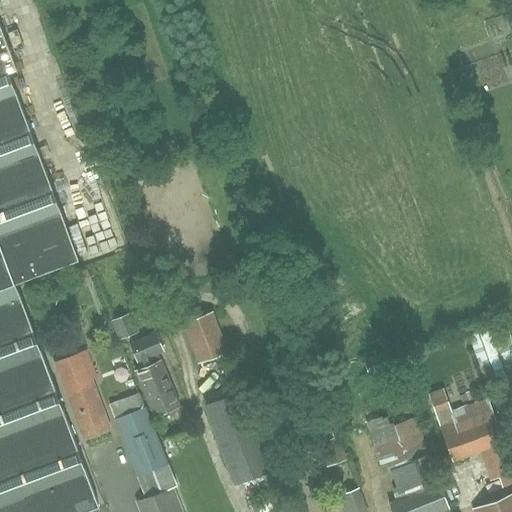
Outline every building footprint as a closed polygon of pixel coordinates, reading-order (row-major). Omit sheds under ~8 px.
[(0,511),(83,511),(99,506),(15,283),(78,259),(8,72),(16,69),(0,24),(0,511)] [(87,269),(42,286),(45,296),(60,290),(62,294),(93,283),(87,269)] [(228,352),(213,311),(182,323),(197,364),(228,352)] [(120,339),(139,332),(130,312),(112,320),(120,339)] [(492,330),(488,322),(468,330),(471,338),(482,366),(488,382),(511,372),(511,342),(508,331),(495,337),(492,330)] [(153,415),(179,405),(161,360),(157,362),(154,355),(164,351),(156,332),(130,343),(141,368),(135,371),(153,415)] [(57,361),(62,375),(84,436),(107,427),(89,379),(96,376),(87,350),(57,361)] [(370,377),(394,368),(387,351),(363,360),(370,377)] [(429,395),(428,395),(436,418),(437,418),(439,424),(441,428),(452,462),(480,451),(490,481),(499,478),(502,487),(511,483),(511,461),(505,441),(504,442),(488,398),(469,405),(468,404),(454,410),(450,411),(446,401),(443,390),(429,395)] [(235,484),(271,470),(240,391),(204,405),(235,484)] [(138,475),(167,463),(140,393),(110,404),(138,475)] [(448,511),(437,483),(439,482),(429,453),(430,453),(416,417),(394,425),(393,423),(390,424),(388,418),(389,418),(388,416),(383,418),(382,415),(366,422),(374,444),(376,451),(385,473),(390,471),(396,487),(391,489),(395,499),(389,502),(392,511),(448,511)] [(326,468),(347,460),(338,437),(333,438),(331,430),(318,434),(321,443),(317,444),(326,468)] [(143,487),(147,497),(137,501),(141,511),(182,511),(173,487),(176,486),(172,476),(143,487)] [(511,511),(511,494),(473,510),(474,511),(511,511)]
